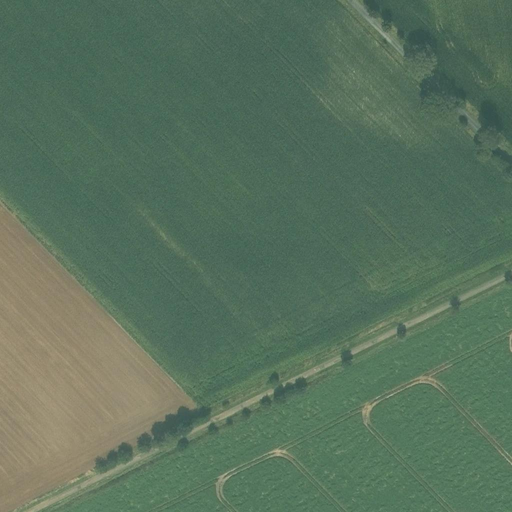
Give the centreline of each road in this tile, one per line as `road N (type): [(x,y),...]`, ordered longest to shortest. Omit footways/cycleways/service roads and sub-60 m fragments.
road 1 (track): [(511,275),(21,511)]
road 2 (track): [(511,164),(351,0)]
